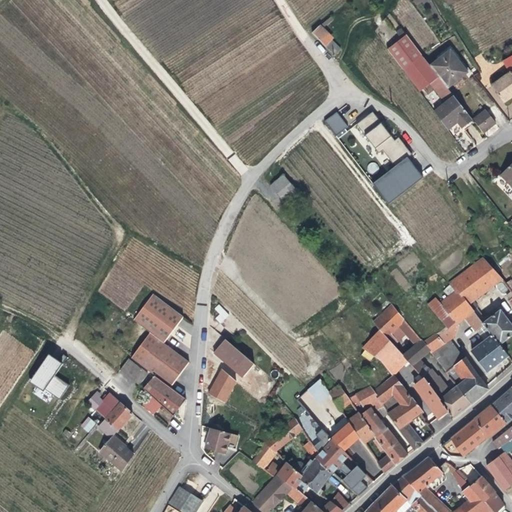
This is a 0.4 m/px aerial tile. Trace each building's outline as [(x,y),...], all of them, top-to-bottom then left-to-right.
[(312,32),(320,55),(327,52),(328,48),(320,26),(312,32)] [(430,66),(406,34),(387,49),(419,92),(430,84),(446,104),(435,111),(448,129),(458,122),(462,128),(473,120),(449,89),(430,66)] [(451,50),(430,66),(449,89),(469,73),(451,50)] [(511,51),(502,58),(504,63),(511,73),(493,85),(504,102),(511,96),(511,51)] [(336,111),(324,121),(336,135),(348,126),(336,111)] [(475,123),(483,134),(496,123),(486,111),(473,120),(475,123)] [(399,137),(394,140),(373,112),(354,126),(382,163),(388,158),(392,163),(409,151),(399,137)] [(473,120),(462,128),(465,131),(475,123),(473,120)] [(450,130),(454,135),(461,128),(457,123),(450,130)] [(387,203),(423,177),(408,157),(372,182),(387,203)] [(511,163),(501,175),(511,185),(511,163)] [(283,203),(298,192),(284,173),(269,185),(283,203)] [(483,256),(451,283),(457,291),(458,293),(459,292),(469,304),(494,284),(495,287),(497,285),(500,289),(505,285),(483,256)] [(458,293),(457,291),(442,303),(457,322),(466,316),(477,331),(481,328),(485,324),(483,322),(469,304),(459,292),(458,293)] [(133,321),(150,334),(163,344),(184,317),(154,295),(133,321)] [(457,322),(442,303),(441,303),(437,298),(431,303),(449,326),(450,328),(457,322)] [(396,306),(376,322),(383,331),(388,337),(393,334),(403,326),(408,322),(396,306)] [(511,324),(500,309),(483,322),(485,324),(489,330),(500,344),(511,335),(511,324)] [(424,342),(408,322),(403,326),(419,346),(424,342)] [(449,326),(426,344),(432,353),(446,371),(465,356),(460,349),(458,351),(451,341),(456,336),(459,325),(457,322),(450,328),(449,326)] [(485,324),(481,328),(485,333),(489,330),(485,324)] [(509,355),(500,344),(489,330),(485,333),(489,338),(472,351),(488,372),(509,355)] [(383,331),(365,348),(381,360),(394,376),(410,364),(404,357),(388,337),(383,331)] [(130,359),(151,375),(170,389),(188,363),(163,344),(150,334),(130,359)] [(393,334),(388,337),(404,357),(410,353),(393,334)] [(256,366),(226,341),(214,355),(245,380),(256,366)] [(410,364),(423,378),(425,381),(433,374),(431,372),(422,361),(432,353),(426,344),(424,342),(419,346),(410,353),(404,357),(410,364)] [(61,366),(64,368),(70,360),(63,356),(60,361),(48,353),(30,380),(59,399),(69,384),(55,375),(61,366)] [(488,388),(465,356),(446,371),(450,378),(454,375),(452,373),(456,370),(463,380),(456,385),(471,404),(488,388)] [(121,371),(128,376),(139,385),(147,374),(136,365),(130,360),(121,371)] [(207,393),(225,403),(238,380),(220,370),(207,393)] [(161,404),(174,415),(185,401),(170,389),(151,375),(142,388),(151,395),(161,404)] [(409,396),(394,376),(373,391),(373,392),(381,404),(385,400),(384,398),(393,392),(400,403),(409,396)] [(425,381),(423,378),(414,385),(439,417),(448,411),(433,391),(429,385),(425,381)] [(330,393),(329,391),(320,379),(312,388),(308,391),(319,403),(330,393)] [(443,396),(448,392),(442,383),(438,387),(442,393),(441,393),(443,396)] [(351,397),(339,384),(329,391),(330,393),(341,408),(351,401),(352,400),(351,397)] [(454,419),(471,404),(456,385),(448,392),(443,396),(441,393),(442,393),(438,387),(433,391),(448,411),(454,419)] [(39,386),(34,392),(48,403),(53,397),(39,386)] [(373,391),(370,386),(357,393),(361,401),(361,404),(355,408),(359,413),(360,415),(371,407),(380,418),(388,412),(381,404),(373,392),(373,391)] [(506,422),(511,417),(511,391),(511,390),(492,406),(506,422)] [(95,395),(91,401),(87,397),(84,400),(88,404),(105,419),(113,410),(97,397),(99,395),(97,393),(95,395)] [(361,401),(357,393),(351,397),(352,400),(351,401),(355,408),(361,404),(361,401)] [(154,413),(161,404),(151,395),(143,404),(154,413)] [(421,412),(409,396),(400,403),(388,412),(415,449),(424,442),(408,422),(421,412)] [(110,438),(112,436),(132,414),(122,405),(119,403),(113,410),(105,419),(98,427),(110,438)] [(487,438),(506,422),(492,406),(475,419),(487,438)] [(371,407),(360,415),(373,435),(375,438),(379,443),(381,442),(385,448),(389,453),(397,464),(409,455),(388,427),(387,428),(380,418),(371,407)] [(360,415),(359,413),(348,420),(363,443),(373,435),(360,415)] [(88,416),(80,426),(88,433),(96,423),(88,416)] [(429,439),(434,434),(423,419),(417,424),(429,439)] [(464,457),(487,438),(475,419),(443,446),(450,455),(464,457)] [(303,430),(296,420),(266,445),(267,446),(276,453),(303,430)] [(224,456),(230,435),(210,429),(204,448),(224,456)] [(342,462),(347,456),(337,445),(324,430),(317,436),(328,448),(320,456),(316,461),(315,461),(304,478),(301,482),(317,495),(329,476),(331,475),(336,469),(342,462)] [(511,439),(511,436),(508,430),(494,441),(499,448),(501,446),(511,439)] [(122,471),(134,454),(112,436),(110,438),(100,450),(122,471)] [(316,461),(320,456),(307,437),(300,442),(315,461),(316,461)] [(379,443),(375,438),(373,440),(381,451),(385,448),(381,442),(379,443)] [(511,447),(511,439),(501,446),(506,453),(511,447)] [(277,454),(276,453),(267,446),(254,464),(264,471),(277,454)] [(385,474),(397,464),(389,453),(377,463),(385,474)] [(505,490),(511,484),(511,461),(506,453),(487,466),(505,490)] [(438,511),(494,511),(485,502),(485,503),(470,487),(469,486),(463,491),(462,492),(469,501),(451,511),(449,511),(425,486),(443,472),(429,456),(404,475),(438,511)] [(351,470),(357,465),(349,458),(344,463),(351,470)] [(348,476),(352,472),(342,462),(336,469),(348,476)] [(287,463),(279,475),(270,468),(266,473),(275,481),(279,477),(296,491),(301,482),(304,478),(287,463)] [(361,482),(368,476),(357,465),(352,472),(361,482)] [(455,471),(456,469),(450,465),(448,467),(452,471),(451,472),(463,491),(469,486),(455,471)] [(360,497),(368,489),(361,482),(352,472),(348,476),(344,482),(360,497)] [(438,511),(404,475),(396,482),(365,511),(397,511),(409,501),(419,511),(438,511)] [(485,502),(496,492),(481,476),(470,487),(485,503),(485,502)] [(275,481),(253,504),(263,511),(270,511),(287,495),(298,504),(302,501),(311,508),(306,511),(323,511),(318,508),(315,505),(314,505),(296,491),(279,477),(275,481)] [(180,489),(169,503),(182,511),(196,511),(203,503),(180,489)] [(332,501),(337,505),(343,498),(339,493),(332,501)] [(344,510),(349,505),(343,498),(337,505),(344,510)] [(244,508),(235,501),(228,509),(230,511),(251,511),(245,506),(244,508)] [(318,508),(323,511),(342,511),(344,510),(337,505),(332,501),(327,508),(322,504),(318,508)]
